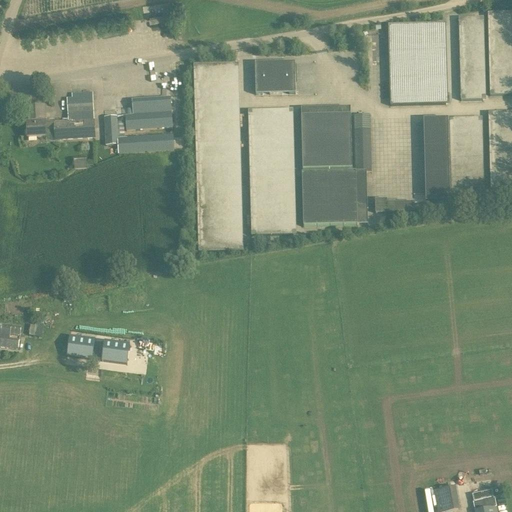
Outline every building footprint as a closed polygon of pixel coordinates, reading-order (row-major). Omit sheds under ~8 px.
[(489,98),(511,96),(511,13),(487,15),(489,98)] [(460,102),(482,102),(481,19),(459,19),(460,102)] [(434,25),(388,26),(390,107),(436,105),(434,25)] [(255,94),(295,94),(294,62),(254,63),(255,94)] [(196,252),(238,251),(235,63),(193,64),(196,252)] [(95,140),(94,121),(93,93),(72,94),(72,99),(67,99),(68,122),(54,123),(54,121),(46,122),(45,106),(25,107),(26,122),(27,122),(28,139),(46,138),(46,129),(54,128),(55,142),(95,140)] [(125,116),(126,132),(173,129),(170,98),(132,101),(133,116),(125,116)] [(249,236),(291,235),(289,109),(247,110),(249,236)] [(489,195),(511,194),(511,113),(488,114),(489,195)] [(302,171),(351,169),(350,116),(300,117),(302,171)] [(355,172),(370,172),(369,116),(354,116),(355,172)] [(174,151),(173,136),(118,139),(117,117),(104,118),(107,147),(118,146),(119,155),(174,151)] [(428,203),(481,201),(479,119),(426,120),(428,203)] [(301,227),(355,226),(354,172),(301,173),(301,227)] [(386,202),(385,199),(373,200),(374,214),(394,213),(415,213),(414,203),(394,203),(394,202),(386,202)] [(21,328),(3,326),(2,327),(0,326),(0,339),(0,340),(0,348),(18,350),(19,341),(10,340),(10,335),(20,336),(21,328)] [(149,347),(148,352),(148,357),(148,358),(162,359),(162,351),(163,351),(165,335),(151,333),(149,347)] [(95,340),(70,337),(67,357),(92,360),(95,340)] [(105,342),(102,362),(127,365),(129,345),(105,342)] [(156,368),(142,366),(142,369),(143,369),(143,370),(141,370),(140,378),(139,378),(139,380),(137,379),(136,386),(140,386),(139,393),(152,395),(156,368)] [(150,405),(139,403),(137,418),(148,420),(150,405)] [(438,511),(453,511),(463,510),(459,487),(435,491),(438,511)] [(496,507),(495,499),(473,503),(475,511),(474,511),(497,511),(497,507),(496,507)]
